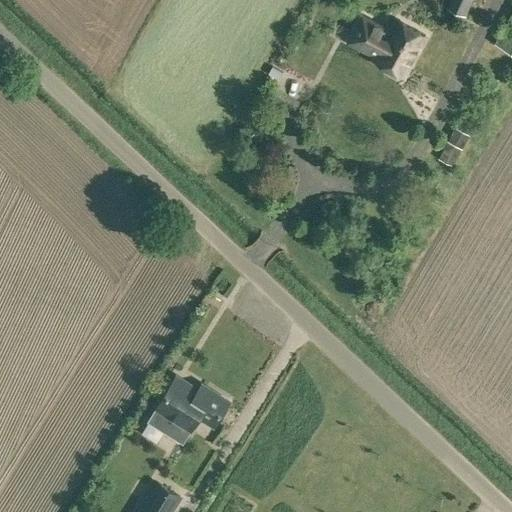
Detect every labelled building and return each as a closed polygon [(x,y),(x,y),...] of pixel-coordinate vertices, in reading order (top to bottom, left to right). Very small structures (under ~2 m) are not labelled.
[(450,0),(447,9),(466,16),(472,0),(450,0)] [(511,52),(511,10),(494,43),(511,52)] [(392,33),(364,18),(351,41),(379,56),(377,60),(404,75),(427,31),(401,16),(392,33)] [(283,72),(273,66),(269,73),(279,79),(283,72)] [(453,165),(462,148),(448,140),(439,158),(453,165)] [(197,392),(193,390),(195,387),(177,376),(149,420),(183,442),(199,416),(214,425),(229,401),(202,384),(197,392)] [(170,511),(180,496),(158,482),(139,511),(170,511)]
